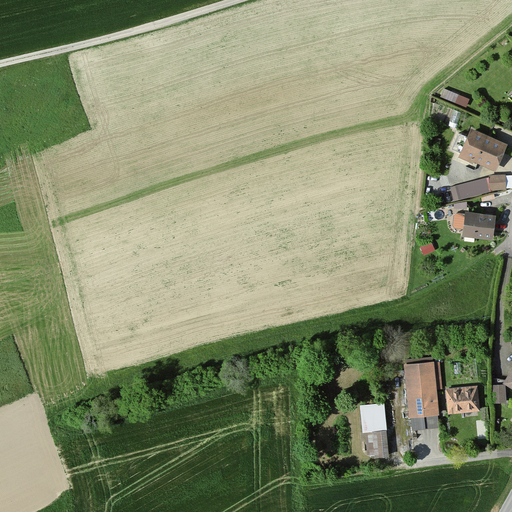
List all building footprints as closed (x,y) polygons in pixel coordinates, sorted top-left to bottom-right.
[(467,104),(470,94),(444,86),(441,95),(467,104)] [(504,145),(469,131),(457,158),(492,173),(504,145)] [(504,179),(487,179),(487,193),(504,193),(504,179)] [(484,181),(449,190),(453,204),(488,195),(487,193),(484,181)] [(493,217),(461,214),(459,239),(491,242),(493,217)] [(436,362),(400,366),(406,418),(436,415),(434,391),(440,391),(436,362)] [(511,367),(503,384),(511,388),(511,367)] [(505,385),(492,385),(493,404),(505,403),(505,385)] [(474,387),(444,390),(446,415),(477,411),(474,387)] [(380,405),(360,408),(366,459),(386,457),(380,405)] [(436,416),(409,419),(410,431),(437,428),(436,416)]
